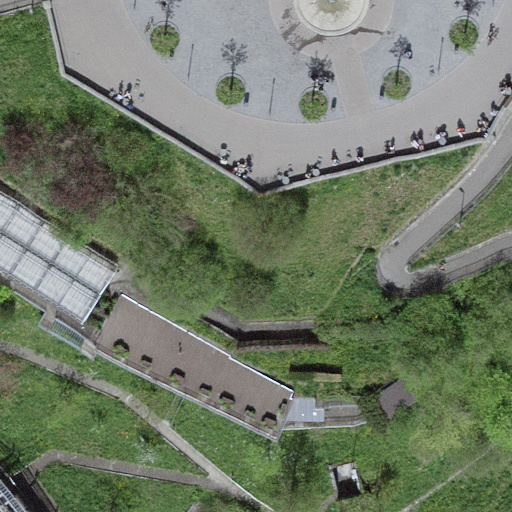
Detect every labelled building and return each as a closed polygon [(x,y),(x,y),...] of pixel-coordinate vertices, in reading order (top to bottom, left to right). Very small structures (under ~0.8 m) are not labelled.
[(0,267),(82,320),(117,263),(0,188),(0,267)] [(232,355),(120,300),(101,339),(276,425),(282,413),(290,396),(277,387),(277,385),(240,366),(232,355)] [(415,364),(368,397),(379,414),(427,381),(415,364)] [(322,396),(290,396),(282,413),(291,416),(322,416),(322,396)] [(24,511),(15,501),(1,511),(24,511)]
